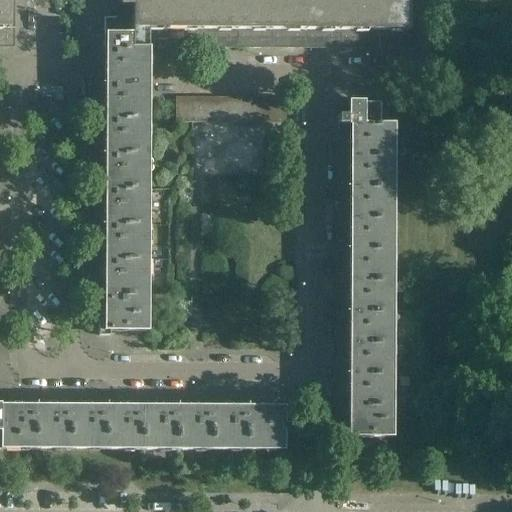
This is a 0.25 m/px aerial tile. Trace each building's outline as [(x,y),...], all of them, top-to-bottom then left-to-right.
[(0,0),(0,48),(13,48),(14,10),(8,10),(8,0),(0,0)] [(413,50),(413,11),(408,11),(408,0),(119,0),(120,7),(123,7),(123,18),(121,18),(131,18),(131,49),(148,49),(413,50)] [(147,191),(148,98),(148,49),(131,49),(131,18),(121,18),(121,22),(108,22),(108,18),(103,18),(103,50),(109,50),(109,190),(147,191)] [(188,123),(188,98),(175,98),(175,123),(188,123)] [(200,123),(200,98),(188,98),(188,123),(190,123),(200,123)] [(212,124),(212,99),(200,98),(200,123),(212,124)] [(224,124),(224,99),(212,99),(212,124),(224,124)] [(236,124),(236,99),(224,99),(224,124),(236,124)] [(248,124),(248,99),(236,99),(236,124),(248,124)] [(260,124),(260,99),(248,99),(248,124),(260,124)] [(272,124),(272,99),(260,99),(260,124),(264,124),(272,124)] [(285,124),(285,99),(272,99),(272,124),(285,124)] [(392,282),(393,157),(393,125),(381,125),(381,103),(376,103),(376,106),(363,106),(363,103),(348,103),(348,117),(337,117),(337,126),(354,126),(354,281),(392,282)] [(147,332),(147,261),(147,191),(109,190),(108,332),(147,332)] [(392,438),(392,358),(392,282),(354,281),(353,438),(392,438)] [(0,450),(283,451),(283,413),(0,411),(0,450)]
